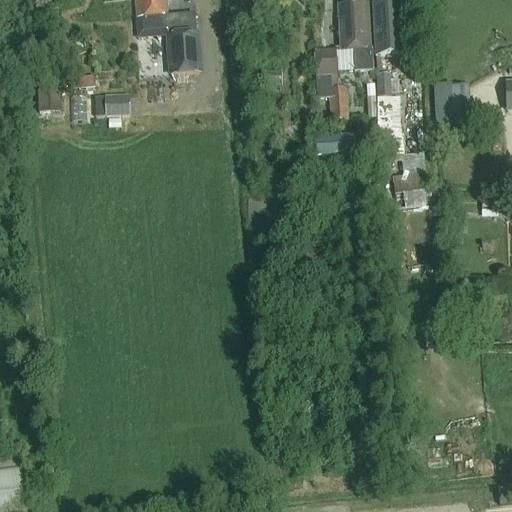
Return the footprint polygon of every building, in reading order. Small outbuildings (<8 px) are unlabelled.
[(167,0),(136,0),(138,25),(169,22),(167,0)] [(374,74),(369,5),(337,7),(341,53),(314,55),(318,102),(329,102),(331,125),(349,124),(347,91),(332,92),(331,80),(338,79),(337,75),(355,74),(355,75),(374,74)] [(377,63),(405,60),(401,8),(372,10),(377,63)] [(169,38),(171,79),(200,77),(197,37),(169,38)] [(402,156),(400,120),(399,101),(392,101),(391,78),(377,78),(381,167),(402,166),(403,179),(394,180),(395,197),(426,196),(425,155),(402,156)] [(473,125),(471,89),(434,91),(436,128),(473,125)] [(62,116),(61,93),(38,93),(38,116),(62,116)] [(106,121),(131,120),(130,98),(105,99),(106,121)] [(355,155),(354,139),(316,141),(317,157),(355,155)] [(333,279),(331,246),(303,248),(305,281),(333,279)] [(0,511),(32,511),(29,470),(0,472),(0,511)] [(511,489),(498,491),(500,508),(511,507),(511,489)]
